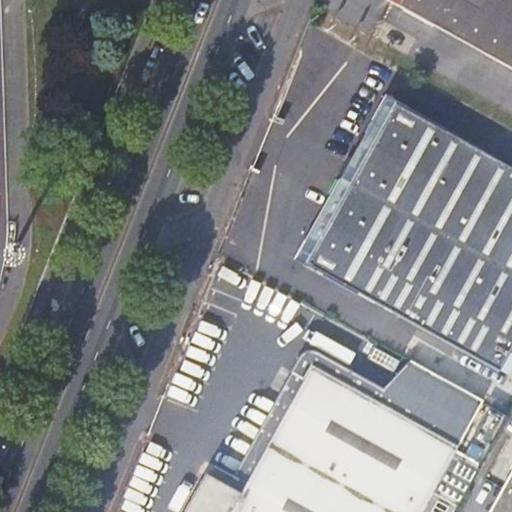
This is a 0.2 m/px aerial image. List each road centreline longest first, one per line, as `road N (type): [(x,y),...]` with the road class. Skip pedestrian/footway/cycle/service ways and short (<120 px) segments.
road 1 (secondary): [(32,511),(239,0)]
road 2 (secondary): [(198,0),(0,499)]
